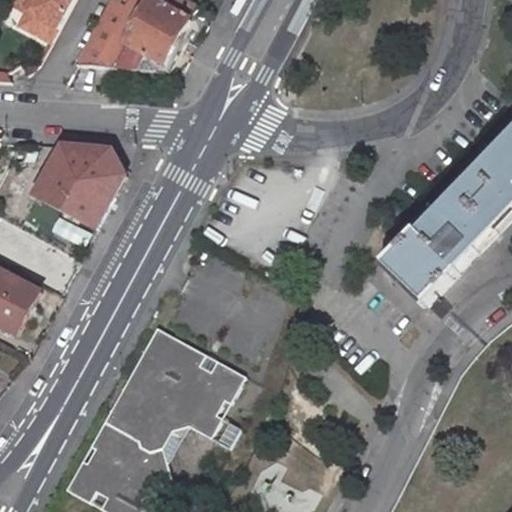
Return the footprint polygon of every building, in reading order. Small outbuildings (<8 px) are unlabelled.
[(18,31),(53,48),(77,0),(15,0),(13,6),(27,13),(18,31)] [(86,66),(147,69),(153,58),(163,62),(187,17),(184,16),(191,2),(188,0),(108,0),(74,64),(86,66)] [(425,319),(511,228),(511,141),(413,246),(409,242),(379,274),(425,319)] [(60,146),(32,197),(94,230),(124,176),(109,150),(60,146)] [(0,270),(0,324),(17,334),(40,292),(0,270)] [(205,359),(155,332),(121,394),(124,395),(126,398),(127,402),(127,405),(122,414),(119,415),(119,416),(116,416),(112,416),(112,415),(109,415),(109,414),(89,450),(94,453),(86,467),(81,465),(65,494),(89,508),(95,496),(106,502),(100,511),(142,511),(144,509),(140,506),(147,493),(171,487),(161,453),(171,435),(188,431),(210,443),(220,423),(215,420),(223,404),(229,408),(244,381),(215,365),(209,376),(198,370),(205,359)]
